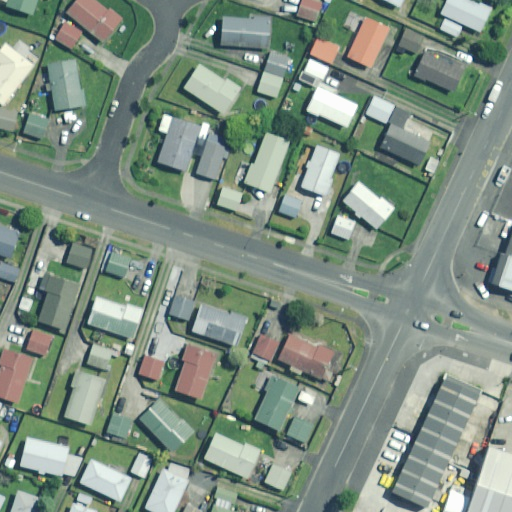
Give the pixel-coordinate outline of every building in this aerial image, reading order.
[(38,0),(0,0),(8,2),(6,6),(33,15),(38,0)] [(121,19),(97,0),(75,0),(65,13),(102,43),(121,19)] [(324,3),(314,0),(301,0),(296,15),(318,22),(324,3)] [(473,0),(446,0),(440,13),(481,33),(492,9),(473,0)] [(389,29),(351,11),(344,26),(359,33),(348,57),(371,68),(389,29)] [(271,16),(251,14),(250,19),(224,17),(222,46),(268,49),(271,16)] [(463,27),(444,18),(439,29),(458,38),(463,27)] [(83,32),(66,21),(55,39),(72,50),(83,32)] [(425,38),(405,30),(398,46),(418,55),(425,38)] [(339,47),(315,37),(308,55),(331,65),(339,47)] [(34,66),(6,44),(0,51),(0,64),(1,65),(0,66),(0,103),(3,106),(34,66)] [(467,64),(425,46),(413,75),(455,92),(467,64)] [(264,71),(283,77),(290,57),(270,51),(264,71)] [(329,67),(310,58),(304,71),(323,80),(329,67)] [(83,106),(76,61),(49,65),(56,110),(83,106)] [(239,90),(199,65),(184,89),(224,114),(239,90)] [(357,105),(318,88),(308,110),(347,127),(357,105)] [(394,106),(375,97),(367,114),(386,123),(394,106)] [(19,113),(0,108),(0,107),(0,128),(14,132),(19,113)] [(50,122),(30,115),(24,133),(44,140),(50,122)] [(201,127),(164,115),(159,131),(168,133),(158,163),(187,172),(201,127)] [(419,127),(415,136),(391,125),(381,148),(419,166),(430,143),(427,141),(431,133),(419,127)] [(289,141),(266,133),(254,164),(252,163),(244,185),(270,194),(289,141)] [(226,146),(228,140),(208,134),(196,173),(217,179),(223,159),(226,160),(230,147),(226,146)] [(342,157),(318,148),(303,188),(327,197),(334,179),(342,157)] [(360,219),(361,217),(378,230),(393,209),(358,182),(342,203),(356,213),(354,215),(360,219)] [(243,194),(223,187),(217,204),(236,211),(243,194)] [(302,202),(285,195),(278,211),(296,218),(302,202)] [(356,223),(338,216),(331,233),(349,240),(356,223)] [(0,255),(3,256),(11,259),(14,249),(19,234),(0,227),(0,255)] [(511,291),(511,229),(504,254),(500,253),(490,284),(511,291)] [(93,250),(74,244),(67,264),(86,270),(93,250)] [(11,259),(3,256),(0,263),(0,277),(16,283),(27,254),(14,249),(11,259)] [(131,259),(108,250),(101,270),(124,278),(131,259)] [(82,282),(48,271),(42,289),(48,292),(38,322),(65,331),(82,282)] [(197,303),(175,296),(169,314),(191,321),(197,303)] [(124,307),(97,298),(88,324),(133,339),(143,307),(126,302),(124,307)] [(246,319),(203,305),(193,332),(237,347),(246,319)] [(52,337),(33,330),(26,349),(46,356),(52,337)] [(280,343),(262,335),(253,354),(272,362),(280,343)] [(318,348),(290,336),(279,360),(322,380),(335,351),(319,345),(318,348)] [(94,345),(87,364),(106,370),(111,354),(120,357),(124,346),(115,343),(112,351),(94,345)] [(217,355),(190,346),(175,392),(202,400),(217,355)] [(36,357),(9,347),(0,371),(0,397),(18,404),(36,357)] [(165,362),(145,356),(140,375),(159,381),(165,362)] [(105,381),(76,371),(71,385),(75,387),(65,417),(90,426),(105,381)] [(391,493),(427,509),(482,391),(446,374),(391,493)] [(300,390),(273,378),(254,419),(280,432),(300,390)] [(193,433),(160,400),(140,420),(172,454),(193,433)] [(134,422),(113,414),(107,432),(128,440),(134,422)] [(314,424),(294,415),(285,434),(305,443),(314,424)] [(245,444),(217,432),(204,459),(247,479),(260,451),(245,444)] [(27,438),(20,466),(39,471),(38,473),(45,475),(46,473),(62,477),(63,474),(75,477),(82,458),(67,455),(69,449),(27,438)] [(511,511),(511,456),(489,449),(467,511),(511,511)] [(153,459),(140,453),(131,472),(144,478),(153,459)] [(131,479),(91,460),(80,483),(120,502),(131,479)] [(191,470),(171,461),(167,471),(162,469),(144,509),(150,511),(175,511),(189,481),(187,480),(191,470)] [(275,462),(265,481),(282,491),(293,472),(275,462)] [(238,494),(218,488),(215,499),(234,504),(238,494)] [(37,511),(42,497),(18,490),(11,511),(37,511)] [(80,491),(76,500),(90,507),(94,498),(80,491)]
